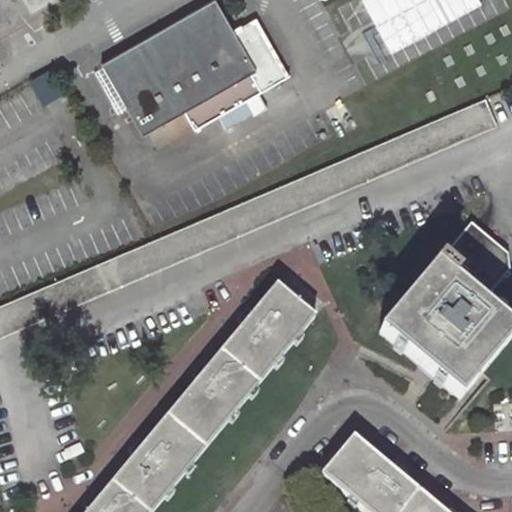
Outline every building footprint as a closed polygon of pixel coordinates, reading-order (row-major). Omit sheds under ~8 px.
[(357,0),(388,55),(481,5),(478,0),(357,0)] [(172,145),(287,78),(252,16),(247,7),(205,30),(193,9),(97,64),(126,114),(130,120),(150,108),(172,145)] [(477,99),(0,305),(0,338),(490,127),(477,99)] [(487,240),(470,225),(439,262),(435,259),(426,271),(419,279),(373,334),(416,370),(456,402),(481,372),(511,334),(511,333),(479,305),(506,272),(506,256),(487,240)] [(148,511),(308,320),(270,289),(253,309),(248,305),(237,318),(242,322),(206,365),(201,361),(191,373),(196,378),(141,444),(135,439),(125,451),(131,456),(95,499),(89,494),(78,507),(83,511),(148,511)] [(448,511),(446,510),(444,511),(439,511),(399,479),(403,474),(391,464),(387,469),(348,437),(316,476),(358,511),(448,511)]
